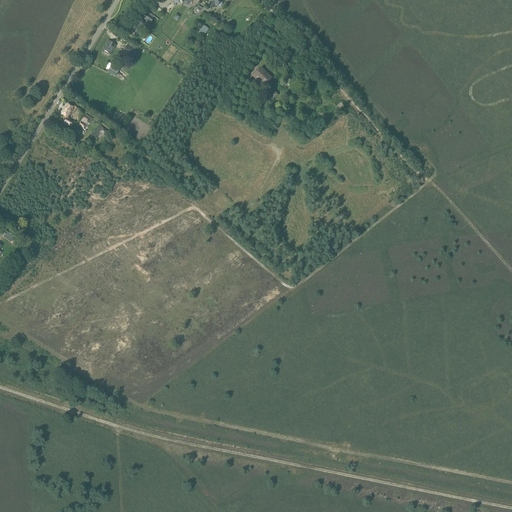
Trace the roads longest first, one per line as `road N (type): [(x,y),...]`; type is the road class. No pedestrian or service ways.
road 1 (track): [(0,319),(156,411),(511,483)]
road 2 (track): [(511,508),(157,437),(0,386)]
road 3 (track): [(430,181),(291,287),(190,207),(0,303)]
road 4 (track): [(430,181),(435,167),(372,105),(300,0)]
road 5 (unclassified): [(117,0),(0,193)]
road 6 (track): [(430,181),(278,16)]
road 7 (track): [(430,181),(511,270)]
